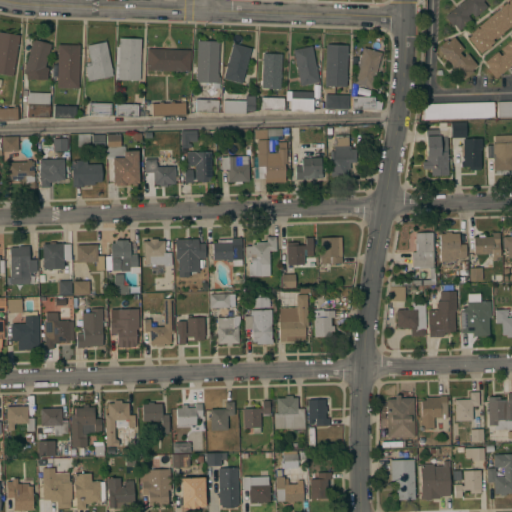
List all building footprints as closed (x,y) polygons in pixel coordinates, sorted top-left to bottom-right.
[(462,0),(482,0),(487,6),(474,17),(471,12),(467,15),(471,19),(458,30),(454,24),(452,25),(444,16),(462,0)] [(511,23),(496,37),(496,36),(492,39),(494,41),(489,45),(490,46),(487,49),(486,48),(480,52),(468,37),(471,34),(470,33),(477,27),(478,29),(479,28),(478,26),(506,2),(508,4),(509,3),(508,1),(509,0),(511,0),(511,23)] [(0,31),(19,35),(13,75),(0,73),(0,31)] [(437,47),(446,39),(448,41),(454,36),(463,48),(459,52),(463,56),(467,53),(477,65),(472,70),(473,71),(463,79),(437,47)] [(139,80),(118,79),(119,38),(140,38),(139,80)] [(511,64),(495,78),(487,68),(489,67),(484,61),(497,51),(500,55),(503,53),(500,48),(511,38),(511,64)] [(32,39),(50,44),(41,77),(23,72),(32,39)] [(217,76),(219,76),(219,83),(205,82),(205,87),(197,87),(197,82),(195,82),(197,40),(218,41),(217,76)] [(105,41),(112,75),(87,80),(84,66),(90,65),(86,45),(105,41)] [(241,83),(223,78),(232,43),(251,48),(241,83)] [(80,45),(78,88),(56,87),(56,77),(52,76),(53,64),(57,64),(58,44),(80,45)] [(346,86),(324,85),(325,44),(347,44),(346,86)] [(319,81),(300,85),(293,49),(311,45),(319,81)] [(372,87),(353,82),(362,47),(381,52),(372,87)] [(190,49),(189,71),(146,70),(146,48),(190,49)] [(280,88),(260,87),(262,52),(281,53),(280,88)] [(290,110),(290,91),(312,91),(312,99),(319,99),(319,108),(312,108),(312,110),(290,110)] [(49,92),(48,117),(26,116),(27,92),(49,92)] [(324,108),(324,94),(348,95),(348,108),(324,108)] [(245,113),(222,112),(223,100),(245,100),(245,95),(255,95),(255,110),(245,111),(245,113)] [(374,97),(374,100),(381,101),(381,109),(351,108),(352,96),(374,97)] [(260,109),(261,97),(283,97),(283,110),(260,109)] [(195,111),(195,99),(218,100),(217,112),(195,111)] [(511,116),(497,117),(497,101),(511,100),(511,116)] [(423,119),(423,104),(493,101),(494,117),(423,119)] [(110,103),(110,115),(88,114),(88,102),(110,103)] [(152,116),(151,103),(184,102),(185,115),(152,116)] [(115,116),(115,103),(137,104),(137,116),(115,116)] [(75,106),(75,118),(53,117),(53,105),(75,106)] [(0,108),(13,108),(13,106),(16,106),(17,119),(0,120),(0,108)] [(451,137),(450,122),(467,121),(468,136),(451,137)] [(254,139),(253,129),(266,129),(266,138),(254,139)] [(448,175),(430,175),(430,168),(422,168),(422,161),(426,161),(425,129),(438,129),(439,136),(447,135),(448,175)] [(196,130),(196,141),(187,141),(188,148),(180,148),(180,130),(196,130)] [(89,133),(90,146),(76,146),(76,133),(89,133)] [(132,140),(132,144),(121,144),(121,133),(140,133),(140,140),(132,140)] [(104,134),(104,147),(91,148),(91,134),(104,134)] [(119,134),(120,145),(116,146),(116,147),(106,148),(106,134),(119,134)] [(356,162),(349,162),(349,169),(347,169),(347,175),(330,176),(329,151),(334,151),(333,135),(348,135),(348,146),(350,146),(350,149),(355,149),(356,162)] [(511,169),(493,170),(492,158),(487,158),(486,145),(492,145),(492,143),(494,143),(494,135),(511,135),(511,143),(511,169)] [(17,136),(17,150),(1,151),(1,136),(17,136)] [(66,138),(66,150),(52,150),(52,138),(66,138)] [(453,167),(452,149),(462,149),(462,147),(469,147),(468,138),(481,138),(481,146),(480,146),(481,165),(453,167)] [(264,182),(264,178),(257,178),(256,140),(268,139),(268,152),(275,152),(275,149),(277,148),(277,142),(285,142),(286,163),(284,163),(285,181),(264,182)] [(143,157),(142,149),(159,149),(159,157),(143,157)] [(138,182),(136,182),(136,185),(114,185),(114,183),(112,183),(112,157),(123,157),(123,151),(137,150),(138,182)] [(295,179),(295,166),(301,165),(301,150),(309,150),(310,157),(320,157),(321,178),(295,179)] [(192,178),(192,182),(185,182),(184,169),(188,169),(188,164),(186,164),(186,152),(210,151),(211,174),(210,174),(211,178),(192,178)] [(227,182),(227,169),(221,169),(221,156),(248,155),(249,181),(227,182)] [(63,158),(64,179),(53,179),(53,181),(49,181),(49,187),(40,187),(39,159),(63,158)] [(174,183),(166,183),(166,186),(159,186),(159,183),(153,184),(153,172),(144,172),(144,158),(155,158),(155,166),(174,166),(174,183)] [(26,161),(26,159),(30,159),(30,161),(33,161),(34,187),(20,188),(20,179),(6,179),(6,178),(1,178),(1,163),(6,163),(6,162),(26,161)] [(79,160),(79,159),(86,159),(86,164),(99,164),(100,184),(83,185),(83,186),(72,187),(71,160),(79,160)] [(511,257),(507,257),(507,247),(502,247),(502,236),(510,236),(510,229),(511,229),(511,257)] [(439,233),(444,233),(444,232),(451,231),(451,233),(458,233),(459,244),(466,244),(466,257),(455,257),(455,261),(440,261),(439,233)] [(433,267),(418,268),(418,266),(411,266),(411,252),(415,251),(414,233),(432,232),(433,267)] [(499,256),(496,256),(496,260),(491,260),(491,253),(473,254),(473,237),(492,236),(491,232),(499,232),(499,256)] [(269,264),(261,265),(261,276),(248,276),(248,263),(250,263),(250,257),(245,257),(245,246),(251,246),(251,244),(255,244),(255,242),(266,241),(266,237),(275,236),(276,250),(269,250),(269,264)] [(242,265),(232,265),(232,261),(227,261),(227,259),(212,259),(212,242),(217,242),(217,239),(230,239),(230,238),(241,237),(242,265)] [(285,242),(297,242),(297,245),(305,244),(305,237),(312,237),(312,256),(306,256),(306,249),(303,249),(303,264),(286,265),(285,242)] [(341,263),(320,263),(320,257),(317,257),(317,248),(320,248),(319,237),(341,237),(341,263)] [(143,241),(149,241),(149,238),(157,238),(157,240),(164,240),(164,252),(170,252),(171,265),(163,266),(163,264),(143,265),(143,241)] [(130,268),(130,271),(120,271),(119,269),(105,270),(105,256),(111,256),(110,243),(118,243),(118,241),(123,241),(123,243),(129,243),(130,254),(136,254),(137,267),(130,268)] [(197,242),(197,257),(196,257),(196,258),(187,259),(187,257),(178,258),(177,242),(197,242)] [(62,243),(70,243),(70,259),(63,259),(63,268),(62,268),(62,273),(43,274),(43,269),(42,269),(42,243),(62,243)] [(96,244),(97,255),(103,255),(104,270),(95,270),(95,261),(76,262),(75,245),(96,244)] [(28,259),(37,259),(37,272),(29,272),(30,276),(28,277),(29,283),(10,284),(9,248),(18,247),(18,246),(28,246),(28,259)] [(481,280),(469,280),(469,268),(481,267),(481,280)] [(113,294),(127,294),(127,286),(122,285),(122,274),(113,274),(113,294)] [(294,274),(294,288),(281,288),(281,274),(294,274)] [(71,294),(58,295),(58,280),(71,280),(71,294)] [(88,280),(89,294),(72,294),(72,281),(88,280)] [(404,287),(404,301),(387,300),(389,286),(404,287)] [(209,307),(208,294),(229,293),(229,295),(232,295),(232,299),(229,299),(229,307),(209,307)] [(307,327),(304,327),(305,340),(279,341),(278,320),(279,320),(279,307),(296,307),(295,294),(306,294),(307,327)] [(271,324),(270,324),(271,339),(272,339),(272,344),(256,344),(256,341),(251,341),(251,328),(244,328),(243,316),(250,315),(250,309),(253,309),(252,297),(264,297),(264,309),(271,309),(271,324)] [(21,298),(21,312),(6,312),(6,298),(21,298)] [(162,298),(173,298),(173,332),(170,332),(170,343),(161,343),(161,346),(155,346),(155,343),(149,344),(149,331),(143,331),(142,310),(150,310),(150,326),(163,326),(162,298)] [(490,317),(488,317),(488,335),(473,336),(473,332),(460,333),(460,310),(463,310),(463,307),(466,307),(466,302),(490,301),(490,317)] [(425,328),(423,329),(424,335),(410,336),(410,326),(409,327),(409,328),(403,328),(403,327),(396,327),(396,309),(412,309),(412,303),(424,302),(425,328)] [(455,332),(442,332),(442,329),(435,329),(435,336),(428,337),(428,318),(437,318),(437,309),(438,309),(438,303),(453,302),(453,309),(454,309),(455,332)] [(102,343),(83,343),(83,347),(76,347),(76,334),(82,334),(81,313),(90,312),(90,309),(101,308),(102,343)] [(138,329),(135,329),(136,344),(134,344),(134,346),(118,347),(118,345),(108,345),(108,333),(110,333),(109,321),(107,321),(107,309),(137,308),(138,329)] [(313,309),(322,309),(322,310),(334,310),(334,317),(330,317),(330,325),(333,325),(333,331),(331,331),(331,336),(313,337),(313,309)] [(511,336),(509,337),(509,334),(501,335),(501,323),(495,323),(494,309),(507,309),(507,315),(506,315),(506,317),(511,317),(511,336)] [(57,312),(57,320),(68,320),(68,341),(58,341),(58,343),(53,343),(53,347),(44,348),(43,321),(45,321),(45,312),(57,312)] [(38,349),(18,350),(17,340),(11,340),(11,323),(24,323),(24,315),(37,315),(38,349)] [(216,317),(232,317),(236,315),(239,316),(239,321),(238,321),(238,343),(231,343),(231,345),(225,345),(225,343),(217,344),(216,317)] [(204,336),(203,336),(203,340),(193,340),(192,336),(184,337),(185,344),(177,344),(177,334),(176,334),(176,321),(185,321),(185,333),(187,333),(186,317),(203,317),(204,336)] [(454,400),(469,399),(469,392),(478,392),(479,405),(471,405),(472,420),(455,420),(454,400)] [(511,420),(504,421),(504,420),(496,420),(496,425),(488,425),(487,400),(507,399),(507,393),(511,393),(511,420)] [(304,428),(292,429),(292,427),(274,428),(273,413),(276,413),(276,398),(284,398),(284,395),(292,395),(292,398),(297,397),(297,408),(303,408),(304,428)] [(420,417),(421,417),(421,400),(425,400),(425,397),(439,397),(439,396),(446,395),(447,418),(441,418),(441,417),(433,417),(434,429),(420,429),(420,417)] [(386,437),(413,437),(412,397),(385,397),(386,437)] [(307,400),(324,399),(324,406),(326,406),(326,412),(325,412),(325,418),(329,418),(329,425),(316,425),(316,419),(313,419),(313,424),(308,424),(307,400)] [(104,414),(107,414),(107,403),(113,403),(113,400),(121,400),(121,403),(128,402),(128,415),(134,414),(135,427),(127,427),(127,420),(127,426),(115,427),(115,420),(114,420),(114,439),(116,438),(116,439),(118,439),(118,446),(105,446),(104,414)] [(210,430),(209,409),(225,409),(224,401),(233,401),(234,415),(227,415),(227,429),(210,430)] [(253,434),(253,427),(243,428),(242,409),(259,408),(259,409),(262,409),(262,401),(269,401),(269,414),(262,414),(262,412),(260,412),(260,427),(259,427),(260,433),(253,434)] [(147,404),(147,402),(153,402),(153,404),(161,403),(162,414),(168,414),(169,433),(160,433),(160,422),(142,422),(142,404),(147,404)] [(82,407),(82,404),(87,404),(87,407),(94,407),(94,418),(100,418),(101,431),(94,431),(94,433),(86,433),(86,447),(71,447),(70,414),(75,414),(74,407),(82,407)] [(177,425),(176,408),(181,408),(181,404),(186,404),(186,408),(195,407),(195,404),(202,404),(202,416),(195,417),(196,424),(177,425)] [(27,405),(27,418),(33,418),(34,431),(26,431),(26,423),(13,423),(13,429),(7,430),(6,406),(27,405)] [(61,407),(61,420),(67,420),(67,432),(61,432),(61,435),(53,435),(53,425),(40,425),(40,408),(61,407)] [(483,441),(470,441),(470,429),(482,428),(483,441)] [(52,440),(36,442),(38,457),(54,455),(52,440)] [(190,442),(190,452),(173,452),(172,442),(190,442)] [(483,447),(483,459),(471,460),(471,457),(464,457),(464,448),(483,447)] [(293,501),(293,502),(288,502),(287,501),(276,501),(275,469),(281,469),(281,461),(282,461),(282,450),(296,450),(296,454),(297,454),(297,467),(293,467),(293,469),(291,469),(291,474),(286,474),(287,483),(296,483),(296,480),(302,480),(302,500),(293,501)] [(205,452),(226,452),(226,459),(220,459),(220,465),(205,465),(205,452)] [(171,454),(188,453),(189,466),(171,467),(171,454)] [(511,492),(505,493),(505,495),(499,495),(499,493),(493,493),(493,482),(486,482),(486,468),(495,468),(495,476),(504,476),(503,466),(493,467),(493,454),(511,453),(511,492)] [(414,498),(397,499),(397,491),(394,492),(394,480),(391,480),(390,459),(413,459),(414,498)] [(419,463),(433,463),(433,466),(443,466),(443,460),(449,460),(449,495),(439,496),(439,498),(420,498),(419,463)] [(41,468),(54,467),(54,472),(68,472),(69,481),(71,481),(72,501),(70,501),(70,507),(56,508),(56,499),(55,499),(55,501),(50,501),(50,499),(42,499),(41,468)] [(218,497),(217,497),(217,492),(219,492),(218,468),(237,467),(238,504),(236,504),(236,507),(221,507),(221,504),(219,504),(218,497)] [(170,489),(167,489),(167,504),(162,504),(162,506),(156,506),(156,505),(148,505),(148,494),(141,494),(141,481),(147,480),(146,469),(169,468),(170,489)] [(480,493),(469,493),(469,489),(463,489),(463,491),(461,491),(461,497),(454,497),(454,484),(461,483),(461,485),(463,485),(463,470),(480,469),(480,493)] [(326,498),(310,498),(310,479),(320,479),(320,472),(331,472),(331,479),(327,479),(326,498)] [(90,473),(90,480),(99,480),(99,481),(104,481),(105,500),(100,500),(100,501),(92,501),(92,503),(85,503),(85,509),(76,509),(75,497),(74,497),(73,476),(75,475),(75,473),(90,473)] [(269,501),(262,501),(262,503),(256,503),(256,501),(240,502),(240,489),(242,489),(242,477),(250,476),(250,475),(259,475),(259,476),(268,476),(268,483),(269,483),(269,501)] [(134,507),(108,507),(107,488),(105,488),(105,485),(106,485),(106,477),(120,477),(120,486),(124,486),(124,480),(133,480),(134,507)] [(13,481),(13,484),(27,483),(28,485),(32,485),(33,508),(14,509),(13,497),(6,497),(6,481),(13,481)] [(181,506),(180,489),(189,488),(188,482),(201,481),(201,488),(202,505),(181,506)]
